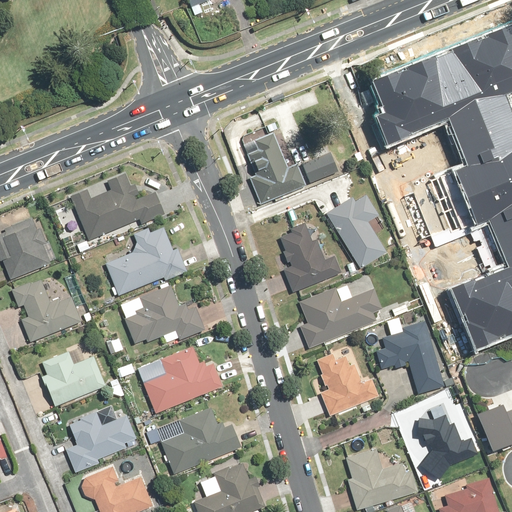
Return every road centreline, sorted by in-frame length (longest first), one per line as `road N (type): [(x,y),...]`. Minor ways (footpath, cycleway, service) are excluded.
road 1 (residential): [(214,206),(309,511)]
road 2 (secondary): [(187,103),(444,0)]
road 3 (secondary): [(0,178),(167,111)]
road 4 (residential): [(0,396),(47,511)]
